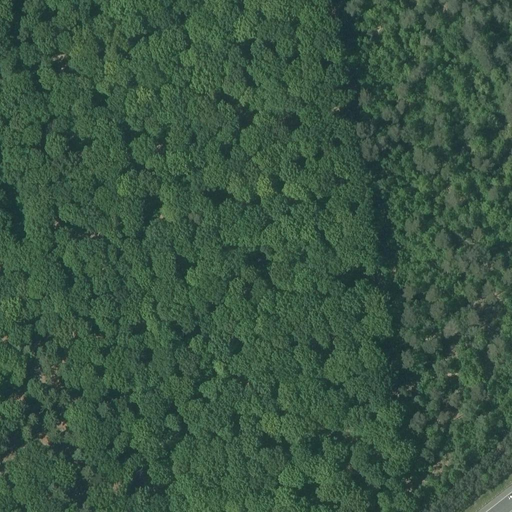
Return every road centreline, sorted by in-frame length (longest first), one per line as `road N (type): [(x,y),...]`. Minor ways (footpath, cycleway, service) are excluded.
road 1 (track): [(94,235),(153,511)]
road 2 (track): [(47,0),(94,235)]
